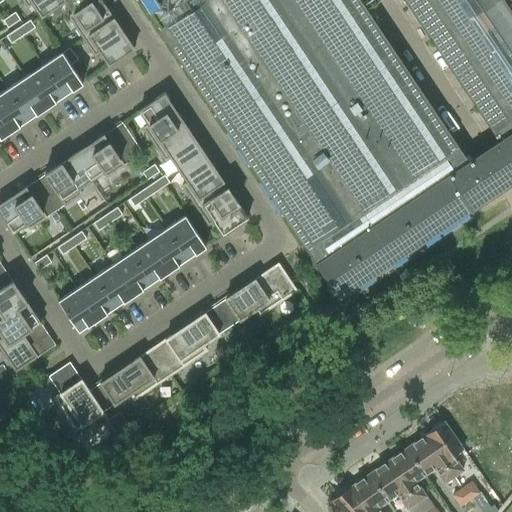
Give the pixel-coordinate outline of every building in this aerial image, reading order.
[(21,0),(27,7),(32,4),(41,18),(64,2),(66,1),(65,0),(21,0)] [(81,36),(111,16),(99,0),(65,0),(66,1),(64,2),(72,14),(68,17),(81,36)] [(511,0),(403,0),(498,141),(484,151),(466,162),(357,0),(138,0),(216,114),(316,263),(315,263),(338,298),(471,209),(472,210),(506,187),(511,182),(511,0)] [(7,28),(19,20),(14,12),(2,21),(7,28)] [(81,36),(94,56),(99,53),(108,66),(133,49),(111,16),(81,36)] [(23,36),(34,28),(29,20),(17,28),(23,36)] [(17,28),(6,36),(11,44),(23,36),(17,28)] [(69,48),(61,53),(69,65),(77,60),(69,48)] [(43,65),(64,96),(82,84),(69,65),(61,53),(43,65)] [(43,65),(25,77),(45,108),(64,96),(43,65)] [(25,77),(7,90),(27,120),(45,108),(25,77)] [(27,120),(7,90),(0,94),(0,118),(9,133),(27,120)] [(152,143),(183,123),(167,100),(168,100),(164,93),(154,100),(154,101),(138,111),(147,125),(142,128),(152,143)] [(0,138),(9,133),(0,118),(0,138)] [(177,170),(202,153),(183,123),(152,143),(164,161),(169,158),(177,170)] [(73,155),(90,181),(103,172),(106,177),(142,153),(132,139),(114,152),(103,135),(73,155)] [(192,202),(222,182),(202,153),(177,170),(186,183),(181,186),(192,202)] [(45,198),(55,211),(81,194),(78,189),(90,181),(73,155),(43,175),(55,192),(45,198)] [(146,180),(158,172),(153,165),(141,173),(146,180)] [(169,183),(164,176),(152,184),(157,191),(169,183)] [(222,182),(192,202),(207,225),(212,222),(221,236),(247,219),(222,182)] [(152,184),(140,191),(145,199),(157,191),(152,184)] [(55,211),(45,198),(36,204),(25,187),(0,204),(0,216),(11,233),(25,224),(28,229),(55,211)] [(129,199),(133,207),(145,199),(140,191),(129,199)] [(109,223),(121,215),(116,207),(104,215),(109,223)] [(104,215),(93,223),(98,231),(109,223),(104,215)] [(166,228),(186,259),(205,247),(184,216),(166,228)] [(186,259),(166,228),(148,240),(168,271),(186,259)] [(80,231),(69,239),(74,247),(85,239),(80,231)] [(62,255),(74,247),(69,239),(57,247),(62,255)] [(168,271),(148,240),(129,253),(150,283),(168,271)] [(150,283),(129,253),(111,265),(132,296),(150,283)] [(38,271),(50,262),(45,255),(33,263),(38,271)] [(238,321),(255,310),(258,316),(295,291),(277,264),(224,299),(238,321)] [(132,296),(111,265),(93,277),(114,308),(132,296)] [(114,308),(93,277),(75,289),(96,320),(114,308)] [(0,320),(26,303),(12,282),(0,289),(0,320)] [(96,320),(75,289),(57,301),(78,332),(96,320)] [(26,303),(0,320),(0,334),(3,339),(0,340),(0,349),(15,372),(36,357),(21,335),(39,323),(26,303)] [(151,348),(169,375),(206,351),(202,345),(218,334),(204,313),(151,348)] [(243,328),(235,333),(245,347),(253,342),(243,328)] [(169,375),(151,348),(99,384),(113,405),(129,394),(133,400),(169,375)] [(52,384),(74,370),(69,362),(48,377),(52,384)] [(102,412),(88,391),(80,380),(53,398),(75,430),(102,412)] [(511,392),(510,388),(462,409),(488,468),(511,457),(511,392)] [(118,413),(107,420),(118,436),(128,428),(118,413)] [(444,423),(425,436),(454,478),(464,471),(453,456),(463,450),(454,438),(444,423)] [(425,436),(406,449),(426,476),(434,470),(444,485),(454,478),(425,436)] [(406,449),(388,462),(417,504),(426,497),(416,483),(426,476),(406,449)] [(388,462),(369,475),(388,502),(397,496),(407,511),(417,504),(388,462)] [(369,475),(350,488),(366,511),(381,511),(379,508),(388,502),(369,475)] [(470,482),(462,489),(469,499),(478,493),(470,482)] [(366,511),(350,488),(331,502),(340,511),(366,511)] [(462,489),(452,496),(459,507),(469,499),(462,489)]
